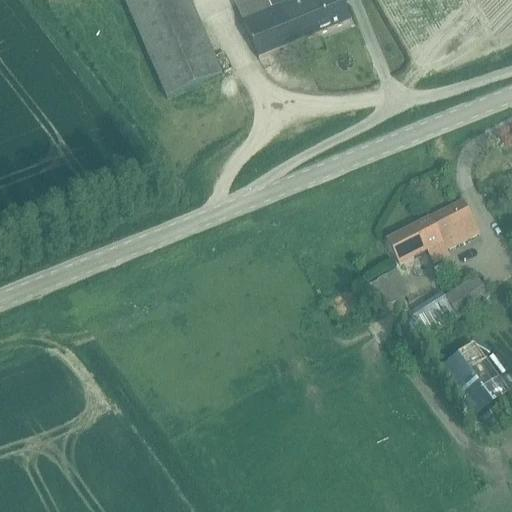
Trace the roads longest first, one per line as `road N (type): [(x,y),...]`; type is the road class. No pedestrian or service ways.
road 1 (unclassified): [(249,201),(285,165),(400,101),(511,70)]
road 2 (tertiary): [(249,201),(511,94)]
road 3 (tertiary): [(0,302),(249,201)]
